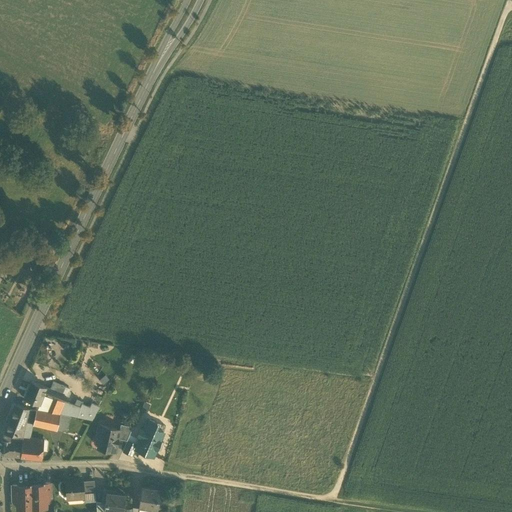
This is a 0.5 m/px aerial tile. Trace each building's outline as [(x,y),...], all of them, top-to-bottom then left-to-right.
[(46,388),(31,382),(24,398),(39,404),(43,394),(46,388)] [(69,388),(53,382),(50,389),(54,391),(66,396),(69,388)] [(50,389),(46,388),(43,394),(52,397),(54,391),(50,389)] [(66,396),(54,391),(52,397),(52,398),(63,402),(63,401),(66,396)] [(63,402),(52,398),(47,411),(58,413),(63,402)] [(63,402),(58,413),(63,414),(68,403),(63,401),(63,402)] [(80,407),(68,403),(63,414),(92,420),(97,411),(89,408),(89,407),(81,404),(80,407)] [(15,406),(4,432),(10,433),(23,434),(25,422),(29,409),(15,406)] [(60,416),(29,409),(25,422),(23,434),(22,441),(21,442),(20,457),(40,459),(42,439),(28,438),(31,424),(57,429),(60,416)] [(69,416),(60,414),(60,416),(57,429),(66,431),(69,416)] [(157,423),(148,419),(143,430),(140,428),(137,434),(141,436),(137,444),(134,451),(135,451),(140,453),(141,451),(153,456),(156,448),(160,449),(163,441),(159,440),(163,432),(154,428),(157,423)] [(132,427),(121,424),(119,430),(120,430),(118,439),(127,440),(132,427)] [(119,430),(99,425),(97,435),(100,439),(98,447),(115,451),(118,439),(120,430),(119,430)] [(23,434),(10,433),(9,441),(21,442),(22,441),(23,434)] [(9,441),(4,440),(3,455),(20,457),(21,442),(9,441)] [(127,440),(122,451),(133,456),(135,451),(134,451),(137,444),(127,440)] [(75,480),(72,477),(69,480),(65,480),(66,498),(83,497),(83,492),(82,481),(82,479),(75,480)] [(94,480),(82,481),(83,492),(95,491),(94,480)] [(51,483),(44,483),(44,485),(45,485),(45,495),(52,495),(51,483)] [(44,485),(31,486),(31,487),(31,505),(45,504),(45,495),(45,485),(44,485)] [(18,487),(17,487),(17,497),(17,507),(31,507),(31,505),(31,487),(18,487)] [(159,490),(141,487),(139,506),(156,509),(159,490)] [(117,492),(103,490),(102,502),(102,503),(105,503),(104,510),(105,510),(114,511),(114,509),(122,510),(121,511),(122,511),(125,495),(116,494),(117,492)] [(102,502),(96,501),(96,511),(104,511),(105,510),(104,510),(105,503),(102,503),(102,502)]
